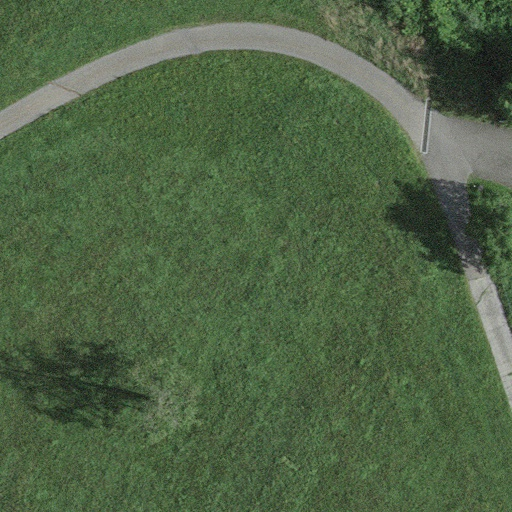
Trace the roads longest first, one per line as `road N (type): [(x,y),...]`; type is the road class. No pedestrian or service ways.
road 1 (track): [(0,123),(150,47),(278,38),(366,69),(427,142)]
road 2 (track): [(427,142),(511,378)]
